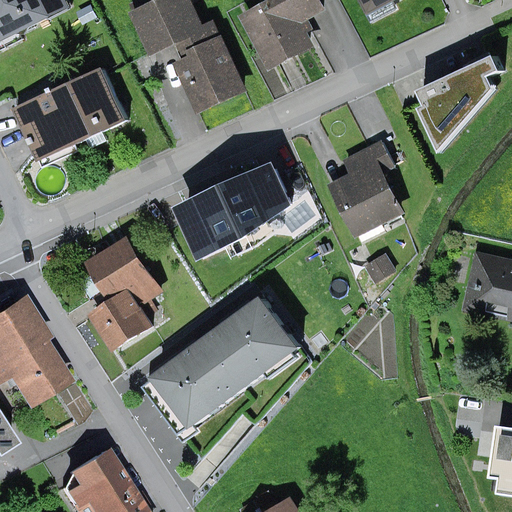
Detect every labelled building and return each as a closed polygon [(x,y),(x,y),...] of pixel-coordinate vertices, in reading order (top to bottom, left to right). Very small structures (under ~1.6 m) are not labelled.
[(78,0),(0,0),(0,44),(80,4),(78,0)] [(190,0),(170,0),(137,15),(153,52),(184,38),(193,58),(184,63),(204,109),(246,90),(215,23),(203,28),(190,0)] [(276,0),(277,1),(244,18),(268,63),(283,55),(303,44),(291,21),(318,7),(314,0),(276,0)] [(367,0),(375,13),(400,0),(367,0)] [(500,55),(431,88),(441,104),(431,110),(449,147),(502,90),(494,73),(506,67),(500,55)] [(103,73),(19,113),(46,169),(80,152),(76,144),(125,120),(103,73)] [(383,148),(351,163),(358,178),(337,188),(360,235),(403,214),(383,172),(392,167),(383,148)] [(271,163),(175,207),(199,260),(243,239),(291,205),(271,163)] [(129,243),(96,264),(121,304),(98,318),(116,347),(152,325),(138,303),(158,290),(129,243)] [(511,262),(479,255),(466,311),(511,320),(511,262)] [(388,259),(357,276),(365,291),(396,274),(388,259)] [(264,298),(153,380),(186,424),(297,343),(264,298)] [(15,305),(0,314),(0,378),(8,373),(28,404),(64,380),(15,305)] [(511,426),(502,426),(496,479),(506,480),(504,493),(511,493),(511,426)] [(0,429),(0,449),(9,444),(0,429)] [(86,511),(125,488),(101,449),(64,472),(73,486),(63,493),(74,511),(86,511)] [(140,511),(125,488),(86,511),(140,511)] [(299,511),(295,503),(279,511),(299,511)]
